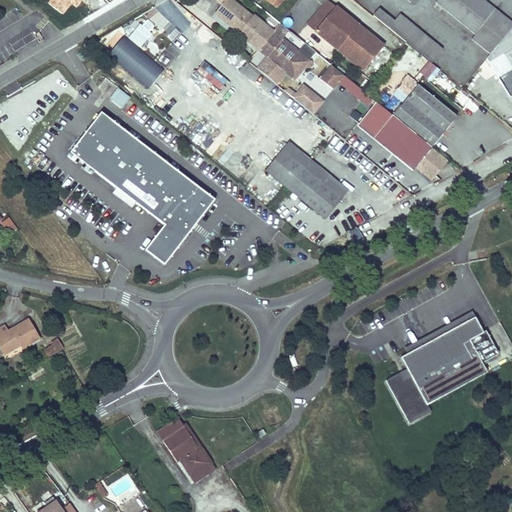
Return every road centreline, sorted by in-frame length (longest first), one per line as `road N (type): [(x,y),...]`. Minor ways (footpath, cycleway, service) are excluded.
road 1 (primary): [(301,298),(511,184)]
road 2 (unclassified): [(0,81),(137,0)]
road 3 (primary): [(0,463),(133,392)]
road 4 (unknown): [(133,392),(201,511)]
road 5 (unclassified): [(0,275),(125,298)]
road 6 (primary): [(184,387),(203,396),(243,390),(268,358),(269,337)]
